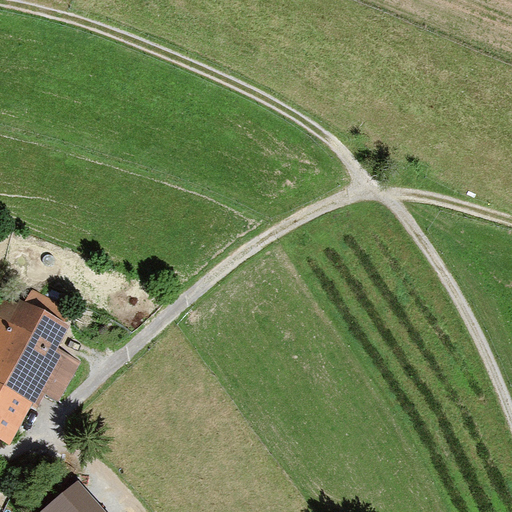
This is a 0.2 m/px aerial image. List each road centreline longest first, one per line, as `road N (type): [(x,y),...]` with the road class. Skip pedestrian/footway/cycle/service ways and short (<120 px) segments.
road 1 (track): [(511,438),(474,334),(399,218),(313,131),(118,32),(0,7)]
road 2 (track): [(0,454),(36,437),(247,247),(307,212),(368,190)]
